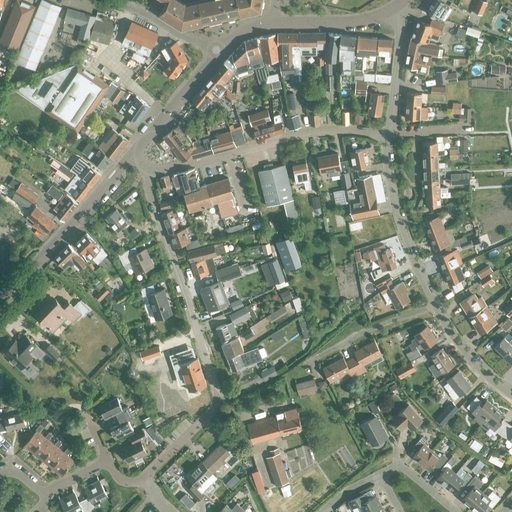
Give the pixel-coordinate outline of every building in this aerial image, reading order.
[(16,0),(0,41),(18,49),(35,7),(19,0),(16,0)] [(42,0),(17,62),(36,70),(62,8),(43,0),(42,0)] [(159,15),(182,29),(203,24),(241,16),(261,11),(262,0),(211,0),(198,3),(186,6),(176,0),(163,0),(167,3),(159,15)] [(437,17),(442,20),(444,15),(449,6),(439,0),(434,0),(427,12),(436,17),(437,17)] [(480,14),(482,9),(484,10),(487,2),(483,0),(478,0),(474,11),(480,14)] [(453,11),(468,18),(471,12),(456,5),(453,11)] [(90,39),(97,17),(68,9),(65,21),(81,25),(77,42),(86,45),(87,39),(90,39)] [(97,17),(90,39),(109,45),(116,22),(104,18),(105,14),(98,12),(97,17)] [(425,42),(428,43),(430,37),(438,40),(445,24),(432,18),(430,24),(419,19),(412,37),(425,42)] [(144,54),(149,56),(159,34),(132,22),(123,44),(136,50),(135,52),(134,52),(132,57),(144,62),(146,57),(143,56),(144,54)] [(466,33),(479,37),(481,31),(468,26),(466,33)] [(301,63),(301,52),(300,33),(278,34),(279,46),(280,46),(280,54),(279,54),(280,60),(281,65),(282,75),(302,74),(301,63)] [(301,52),(314,52),(314,33),(300,33),(301,52)] [(314,33),(314,52),(317,52),(317,51),(319,51),(319,49),(325,49),(327,33),(314,33)] [(340,47),(341,35),(329,33),(326,52),(326,60),(329,61),(329,53),(340,54),(341,47),(340,47)] [(280,60),(279,54),(275,34),(261,37),(265,62),(268,76),(273,75),(271,65),(268,65),(268,62),(273,61),(274,66),(281,65),(280,60)] [(356,75),(355,54),(355,49),(356,37),(341,35),(340,47),(341,47),(340,54),(341,82),(356,81),(356,75)] [(262,63),(265,62),(261,37),(245,42),(250,63),(261,59),(262,63)] [(357,54),(363,55),(376,56),(378,38),(359,37),(357,54)] [(385,62),(390,63),(393,40),(379,38),(377,54),(386,55),(385,62)] [(428,43),(425,42),(411,39),(409,51),(431,56),(434,56),(442,57),(443,49),(439,49),(440,45),(428,43)] [(166,70),(175,78),(186,63),(181,56),(184,54),(177,42),(163,51),(171,64),(166,70)] [(237,67),(250,63),(245,42),(225,63),(235,72),(237,67)] [(428,70),(431,56),(409,51),(405,65),(428,70)] [(363,55),(357,54),(355,54),(356,75),(364,75),(363,55)] [(229,79),(235,72),(225,63),(214,76),(222,83),(227,77),(229,79)] [(334,76),(333,76),(332,63),(326,64),(327,90),(334,90),(334,76)] [(112,81),(108,85),(78,64),(77,64),(16,89),(77,132),(104,94),(109,97),(118,85),(112,81)] [(457,71),(448,73),(447,70),(437,72),(438,84),(458,80),(457,71)] [(386,80),(391,80),(391,76),(376,74),(376,82),(385,82),(386,80)] [(222,83),(214,76),(205,86),(213,93),(215,95),(219,98),(222,95),(232,104),(238,98),(227,88),(222,83)] [(357,92),(367,93),(368,81),(358,80),(357,92)] [(208,103),(215,95),(213,93),(205,86),(192,101),(204,111),(210,104),(208,103)] [(432,94),(445,95),(446,87),(433,86),(432,94)] [(110,98),(117,104),(125,93),(117,87),(110,98)] [(380,111),(382,111),(384,100),(380,100),(381,94),(372,92),(369,112),(380,114),(380,111)] [(407,105),(422,106),(422,93),(407,92),(407,105)] [(342,125),(349,125),(349,94),(341,94),(342,125)] [(138,125),(151,107),(137,97),(132,103),(130,102),(128,106),(121,101),(116,108),(124,114),(138,125)] [(428,106),(422,106),(407,105),(406,118),(421,119),(421,117),(427,118),(428,106)] [(249,116),(252,125),(270,119),(268,110),(249,116)] [(310,115),(311,126),(320,125),(319,114),(310,115)] [(286,118),(289,130),(301,127),(298,115),(286,118)] [(126,126),(130,129),(134,123),(130,120),(126,126)] [(198,150),(196,147),(184,132),(187,131),(179,121),(172,127),(174,129),(163,138),(164,138),(158,143),(166,152),(172,148),(183,162),(184,162),(198,150)] [(267,126),(270,136),(284,132),(281,122),(267,126)] [(270,136),(267,126),(265,127),(263,123),(252,127),(256,141),(270,136)] [(105,138),(121,150),(128,141),(112,129),(105,138)] [(235,132),(239,145),(246,143),(242,129),(235,132)] [(198,150),(184,162),(209,155),(228,149),(236,147),(230,132),(230,131),(209,136),(208,134),(202,135),(202,138),(199,139),(201,145),(196,147),(198,150)] [(353,167),(354,167),(369,164),(365,137),(357,138),(356,135),(353,136),(354,139),(349,140),(351,145),(348,145),(353,167)] [(423,156),(439,156),(439,155),(445,155),(444,136),(437,136),(437,142),(423,143),(423,156)] [(114,159),(121,150),(105,138),(98,147),(100,149),(114,159)] [(460,152),(468,152),(468,139),(460,139),(460,152)] [(109,166),(114,159),(100,149),(97,152),(93,149),(88,156),(92,159),(90,161),(97,166),(98,164),(104,169),(108,164),(109,166)] [(349,172),(342,173),(338,153),(318,157),(321,172),(328,171),(329,176),(340,173),(342,187),(351,186),(349,172)] [(424,169),(439,168),(439,156),(423,156),(424,169)] [(56,172),(68,181),(73,173),(54,159),(50,164),(58,169),(56,172)] [(306,188),(311,187),(306,160),(293,163),(296,182),(304,180),(306,188)] [(77,174),(93,186),(102,175),(86,163),(82,167),(85,169),(83,171),(78,168),(75,172),(77,174)] [(288,221),(298,219),(284,164),(258,171),(267,206),(283,202),(288,221)] [(425,181),(440,180),(439,168),(424,169),(425,181)] [(168,176),(170,181),(173,180),(175,187),(176,187),(178,196),(184,194),(190,211),(218,202),(223,217),(238,212),(228,178),(200,187),(194,169),(168,176)] [(358,171),(351,173),(353,177),(355,187),(343,189),(346,203),(350,202),(353,219),(380,213),(372,175),(359,177),(358,171)] [(81,202),(93,186),(77,174),(65,189),(81,202)] [(172,189),(170,181),(168,176),(160,178),(164,191),(172,189)] [(425,193),(448,192),(448,187),(440,188),(440,180),(425,181),(425,193)] [(17,191),(35,202),(39,195),(21,184),(17,191)] [(20,202),(5,191),(0,197),(16,208),(20,202)] [(448,192),(425,193),(426,206),(441,205),(441,193),(449,192),(448,192)] [(57,215),(65,221),(79,204),(67,195),(65,193),(60,199),(61,200),(54,208),(56,211),(55,212),(58,214),(57,215)] [(312,198),(314,208),(315,208),(321,207),(319,196),(316,197),(312,198)] [(160,204),(162,211),(173,208),(171,201),(160,204)] [(56,223),(43,212),(37,207),(29,216),(35,221),(35,222),(36,223),(34,225),(40,230),(41,228),(47,233),(56,223)] [(122,212),(120,214),(116,209),(106,217),(118,232),(122,229),(124,230),(126,229),(125,227),(128,224),(128,223),(130,221),(126,216),(122,212)] [(166,224),(176,220),(172,210),(163,214),(166,224)] [(429,236),(445,230),(439,216),(424,221),(429,236)] [(170,234),(179,230),(176,220),(166,224),(170,234)] [(286,227),(270,232),(283,260),(294,256),(286,227)] [(179,230),(170,234),(174,248),(186,244),(187,249),(202,245),(199,238),(190,241),(186,228),(179,230)] [(445,230),(429,236),(435,250),(450,244),(445,230)] [(97,252),(101,248),(87,234),(77,244),(86,253),(92,247),(97,252)] [(460,244),(468,241),(465,236),(458,239),(460,244)] [(224,245),(223,245),(222,242),(188,250),(190,261),(217,255),(217,254),(226,252),(224,245)] [(262,245),(264,254),(271,252),(269,243),(262,245)] [(75,263),(80,269),(87,263),(69,245),(54,259),(65,269),(69,265),(71,267),(75,263)] [(376,250),(364,254),(366,260),(378,257),(382,268),(383,271),(388,269),(397,267),(391,249),(386,250),(385,245),(375,247),(376,250)] [(146,249),(138,253),(135,246),(119,254),(126,270),(133,266),(137,275),(154,266),(146,249)] [(444,271),(459,264),(453,251),(438,257),(444,271)] [(191,264),(196,279),(211,274),(206,259),(191,264)] [(91,266),(102,279),(107,274),(97,261),(91,266)] [(222,267),(224,272),(234,269),(233,264),(222,267)] [(459,264),(444,271),(450,285),(452,284),(460,280),(465,279),(459,264)] [(479,268),(471,272),(474,276),(481,272),(479,268)] [(224,274),(226,280),(241,275),(239,269),(224,274)] [(393,277),(389,271),(375,278),(379,284),(393,277)] [(463,287),(460,280),(452,284),(456,292),(463,287)] [(403,282),(394,287),(391,281),(379,287),(389,304),(393,302),(397,308),(410,301),(405,291),(407,290),(403,282)] [(202,292),(209,311),(228,303),(220,282),(205,288),(206,291),(202,292)] [(164,290),(156,293),(153,285),(141,289),(143,297),(147,295),(155,320),(172,314),(164,290)] [(95,296),(100,301),(110,291),(105,286),(95,296)] [(288,290),(282,294),(286,303),(293,298),(288,290)] [(470,317),(487,306),(482,297),(477,300),(474,295),(461,303),(470,317)] [(293,299),(297,311),(303,309),(299,297),(293,299)] [(68,301),(63,306),(56,300),(39,317),(54,331),(68,316),(73,322),(81,314),(84,317),(89,311),(79,301),(74,307),(68,301)] [(511,300),(503,309),(510,316),(511,313),(511,300)] [(487,306),(470,317),(480,333),(497,323),(487,306)] [(511,315),(501,326),(506,331),(511,325),(511,315)] [(302,330),(305,339),(312,335),(306,319),(299,322),(303,330),(302,330)] [(216,329),(221,342),(239,336),(233,322),(226,325),(216,329)] [(421,343),(425,349),(437,340),(428,327),(415,335),(417,337),(412,341),(413,342),(409,345),(413,351),(407,355),(411,361),(422,355),(416,347),(421,343)] [(30,353),(37,346),(26,335),(19,342),(16,339),(3,353),(10,359),(10,360),(14,365),(15,364),(21,370),(34,356),(30,353)] [(505,356),(511,347),(511,339),(510,342),(505,337),(495,347),(505,356)] [(222,344),(227,358),(244,351),(238,338),(222,344)] [(353,363),(359,375),(366,371),(364,366),(383,356),(375,342),(355,352),(359,360),(353,363)] [(44,350),(55,360),(61,354),(51,343),(44,350)] [(140,351),(143,360),(161,353),(159,345),(140,351)] [(228,360),(232,371),(263,359),(258,348),(228,360)] [(428,367),(435,378),(454,365),(443,349),(431,357),(434,363),(428,367)] [(203,384),(193,357),(180,361),(177,351),(166,354),(170,365),(177,363),(185,390),(203,384)] [(359,375),(353,363),(348,365),(344,358),(324,369),(331,383),(349,373),(352,378),(359,375)] [(396,370),(401,379),(416,370),(411,362),(396,370)] [(449,393),(455,400),(472,387),(459,371),(448,381),(449,382),(444,386),(450,393),(449,393)] [(297,384),(300,395),(317,390),(314,379),(297,384)] [(481,424),(495,407),(487,400),(483,405),(480,403),(482,401),(477,397),(467,407),(477,415),(474,418),(481,424)] [(117,419),(130,412),(127,406),(123,408),(118,398),(100,407),(105,418),(115,413),(117,419)] [(441,405),(444,408),(453,401),(450,398),(441,405)] [(369,403),(374,414),(380,411),(374,400),(369,403)] [(408,426),(412,430),(423,421),(408,405),(392,419),(401,430),(406,425),(408,426)] [(247,424),(253,442),(302,428),(297,407),(276,413),(277,416),(247,424)] [(502,436),(510,424),(504,419),(502,421),(500,419),(504,414),(495,407),(481,424),(488,430),(491,427),(502,436)] [(130,412),(117,419),(120,424),(111,429),(116,439),(134,431),(129,420),(133,418),(130,412)] [(24,414),(23,415),(23,413),(5,418),(6,422),(0,423),(0,431),(25,426),(24,420),(25,419),(24,414)] [(362,424),(373,445),(387,437),(376,416),(362,424)] [(511,424),(510,424),(502,436),(511,440),(511,424)] [(47,438),(45,437),(39,432),(43,427),(40,425),(35,430),(37,431),(25,446),(34,453),(47,438)] [(122,449),(129,462),(147,453),(140,440),(146,437),(143,431),(131,437),(134,443),(122,449)] [(54,444),(58,439),(49,432),(45,437),(47,438),(34,453),(44,461),(56,445),(54,444)] [(65,453),(64,452),(58,447),(65,439),(61,436),(58,439),(54,444),(56,445),(44,461),(53,468),(65,453)] [(421,463),(432,450),(424,443),(427,440),(422,436),(414,446),(418,450),(413,456),(421,463)] [(241,458),(230,446),(227,449),(222,444),(203,462),(202,462),(218,478),(213,473),(226,461),(231,467),(241,458)] [(65,453),(53,468),(63,476),(75,460),(67,455),(71,450),(68,447),(64,452),(65,453)] [(267,457),(276,486),(290,482),(278,448),(270,450),(272,455),(267,457)] [(432,450),(421,463),(430,470),(431,468),(436,472),(448,458),(443,454),(440,457),(432,450)] [(445,486),(456,473),(450,468),(457,459),(452,455),(441,469),(443,471),(437,478),(445,486)] [(204,492),(218,478),(202,462),(188,476),(195,484),(189,490),(199,500),(205,494),(202,492),(203,492),(204,492)] [(456,473),(445,486),(454,493),(460,485),(462,487),(472,476),(468,472),(462,478),(456,473)] [(470,507),(483,492),(478,488),(483,483),(475,476),(466,485),(471,489),(462,500),(470,507)] [(85,500),(91,511),(94,511),(93,509),(100,506),(98,503),(101,501),(99,498),(106,495),(99,480),(85,488),(90,497),(85,500)] [(483,492),(470,507),(476,511),(480,511),(488,504),(492,507),(501,498),(492,491),(487,496),(483,492)] [(91,511),(85,500),(79,502),(75,493),(60,500),(66,511),(72,511),(81,507),(83,511),(91,511)] [(363,511),(367,511),(381,505),(376,495),(368,499),(364,493),(349,501),(352,508),(356,506),(359,507),(361,506),(363,511)] [(235,511),(241,506),(237,503),(231,509),(226,504),(219,511),(235,511)]
